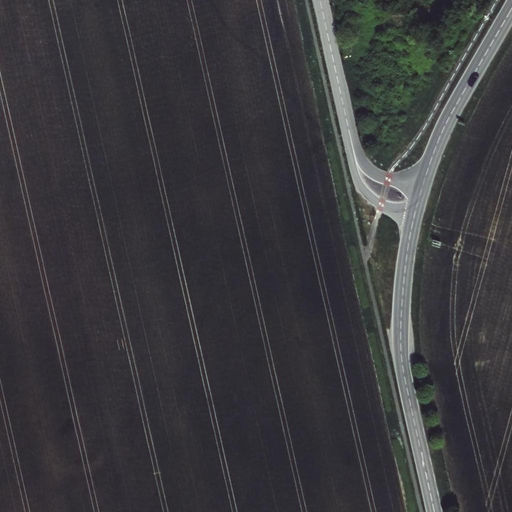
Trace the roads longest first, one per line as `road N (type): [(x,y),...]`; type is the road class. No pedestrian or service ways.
road 1 (tertiary): [(434,511),(400,349),(414,217)]
road 2 (tertiary): [(421,189),(443,127),(511,8)]
road 3 (unclassified): [(348,124),(320,0)]
road 4 (unclassified): [(348,124),(360,185),(377,203),(414,217)]
